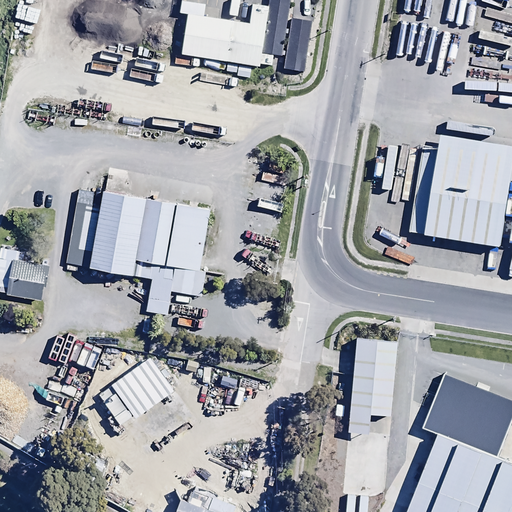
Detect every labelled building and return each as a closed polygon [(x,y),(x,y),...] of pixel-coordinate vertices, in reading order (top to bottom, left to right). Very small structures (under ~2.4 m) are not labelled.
[(290,0),(270,0),(261,67),(281,69),(290,0)] [(508,1),(505,0),(482,0),(479,16),(504,21),(508,1)] [(264,26),(188,14),(182,53),(257,66),(264,26)] [(314,20),(294,17),(288,68),(307,70),(314,20)] [(511,170),(511,141),(435,127),(416,226),(498,242),(511,170)] [(144,195),(104,187),(89,262),(129,270),(144,195)] [(199,299),(217,209),(144,195),(129,270),(155,276),(149,308),(169,312),(173,294),(199,299)] [(1,250),(0,250),(0,295),(42,303),(49,266),(18,260),(20,252),(7,250),(7,248),(2,247),(1,250)] [(401,340),(354,337),(347,431),(370,432),(371,412),(395,414),(401,340)] [(159,399),(134,365),(108,383),(135,420),(145,412),(151,421),(161,413),(154,403),(159,399)] [(511,511),(511,451),(445,424),(408,511),(511,511)] [(216,479),(221,460),(211,457),(206,476),(216,479)] [(212,511),(180,500),(175,511),(212,511)]
